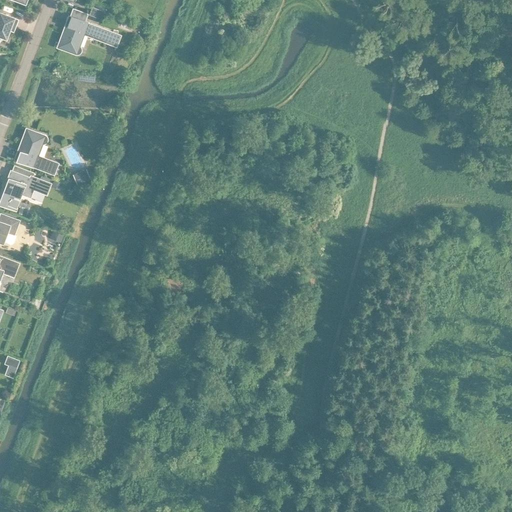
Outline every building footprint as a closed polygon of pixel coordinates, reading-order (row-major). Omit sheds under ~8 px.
[(63,51),(73,55),(72,56),(80,59),(82,59),(83,59),(85,57),(86,55),(86,53),(85,52),(83,50),(87,39),(121,51),(125,40),(100,31),(105,15),(97,12),(95,20),(79,14),(71,36),(69,35),(63,51)] [(0,47),(2,48),(5,40),(10,42),(14,30),(19,32),(22,25),(4,18),(1,27),(0,26),(0,47)] [(31,135),(25,151),(27,152),(22,166),(58,179),(62,168),(41,160),(45,149),(47,149),(49,148),(51,147),(52,145),(52,143),(51,141),(49,140),(41,137),(40,138),(31,135)] [(90,174),(77,180),(81,190),(95,184),(90,174)] [(52,195),(54,189),(40,183),(40,184),(37,182),(36,184),(34,184),(35,183),(20,178),(17,184),(13,183),(9,193),(8,193),(6,198),(6,200),(7,202),(8,203),(10,203),(12,202),(13,201),(23,205),(25,198),(48,206),(50,198),(52,195)] [(58,186),(56,192),(64,195),(67,189),(58,186)] [(0,243),(8,246),(7,247),(15,250),(17,248),(20,241),(18,240),(23,226),(5,219),(2,226),(0,225),(0,243)] [(57,236),(54,243),(65,247),(68,240),(57,236)] [(0,293),(6,276),(18,281),(22,268),(0,259),(0,293)] [(12,360),(9,369),(12,370),(21,373),(24,365),(12,360)]
